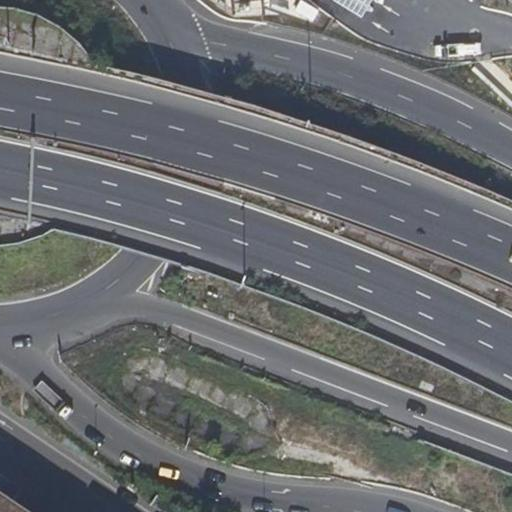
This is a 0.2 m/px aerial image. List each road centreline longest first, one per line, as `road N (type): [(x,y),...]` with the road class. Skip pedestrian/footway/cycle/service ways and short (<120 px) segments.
road 1 (motorway): [(0,167),(199,217),(315,260),(511,351)]
road 2 (motorway): [(511,254),(182,136),(0,99)]
road 3 (motorway): [(104,301),(511,447)]
road 4 (primary): [(13,331),(53,386),(146,456),(240,495),(348,511)]
road 5 (motorway): [(511,147),(352,76),(226,46),(172,49)]
road 6 (primary): [(104,301),(147,264),(177,215),(192,160),(190,103),(172,49)]
